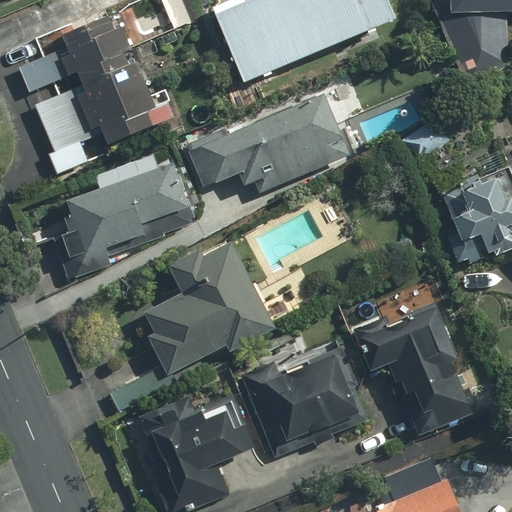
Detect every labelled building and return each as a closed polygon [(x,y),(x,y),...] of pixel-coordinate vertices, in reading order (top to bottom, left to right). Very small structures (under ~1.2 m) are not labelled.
[(386,0),(251,0),(214,16),(242,82),(394,18),(386,0)] [(511,0),(449,0),(449,11),(511,9),(511,0)] [(69,54),(60,58),(67,75),(76,71),(85,91),(76,95),(89,128),(98,125),(107,144),(154,124),(147,108),(155,105),(137,62),(130,65),(123,49),(129,47),(121,27),(115,29),(109,15),(61,35),(69,54)] [(255,181),(260,192),(349,155),(323,94),(189,151),(205,187),(238,173),(244,186),(255,181)] [(436,120),(402,142),(417,165),(451,144),(436,120)] [(174,163),(67,200),(77,229),(53,238),(68,279),(111,264),(107,253),(195,222),(174,163)] [(511,172),(483,185),(479,177),(443,192),(465,243),(492,232),(501,252),(511,248),(511,172)] [(166,374),(226,343),(229,350),(275,326),(231,241),(203,256),(200,248),(168,265),(182,291),(144,311),(155,333),(147,337),(166,374)] [(371,371),(390,364),(419,436),(473,415),(444,343),(458,338),(440,296),(354,330),(371,371)] [(303,433),(331,423),(334,431),(368,418),(341,348),(307,361),(309,364),(280,375),(274,362),(242,374),(274,457),(307,444),(303,433)] [(188,398),(140,417),(165,479),(155,483),(166,511),(188,511),(231,495),(218,463),(255,448),(233,394),(193,410),(188,398)] [(399,511),(395,501),(369,511),(399,511)]
